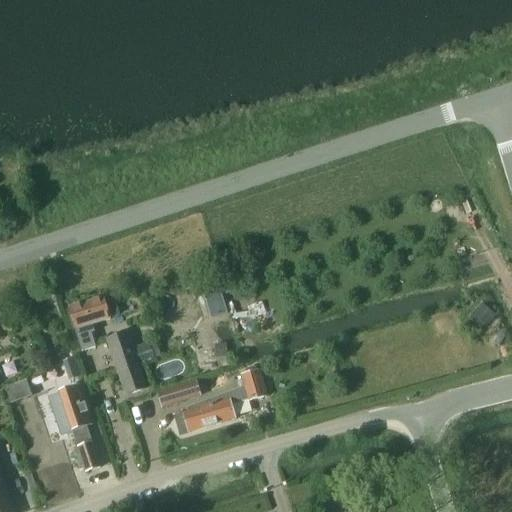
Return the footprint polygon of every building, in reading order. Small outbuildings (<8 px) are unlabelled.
[(101,298),(67,310),(82,353),(95,348),(87,326),(109,318),(109,319),(120,316),(114,297),(102,300),(101,298)] [(127,333),(109,339),(129,396),(148,389),(140,366),(133,349),(128,333),(127,333)] [(235,422),(231,407),(267,397),(260,373),(242,379),(244,388),(187,409),(188,414),(175,417),(180,436),(189,434),(189,435),(235,422)] [(6,390),(12,404),(32,397),(27,382),(6,390)] [(190,400),(186,386),(157,395),(161,409),(190,400)] [(79,387),(60,394),(60,395),(72,432),(73,432),(80,453),(79,453),(86,473),(100,469),(93,448),(86,428),(92,426),(79,388),(79,387)] [(13,511),(0,472),(0,511),(13,511)]
